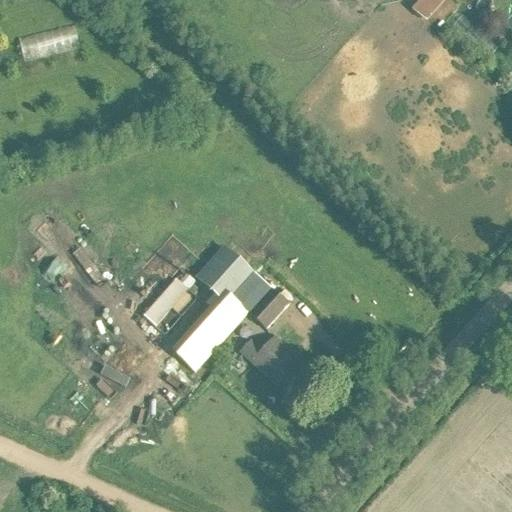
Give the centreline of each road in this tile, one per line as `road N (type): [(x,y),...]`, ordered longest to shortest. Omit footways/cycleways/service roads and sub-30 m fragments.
road 1 (residential): [(308,511),(511,287)]
road 2 (track): [(137,511),(0,450)]
